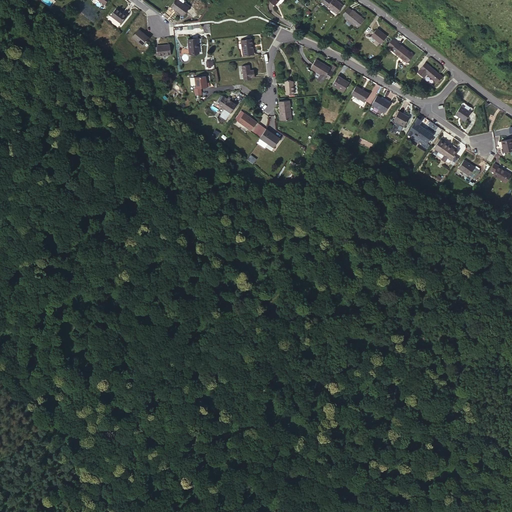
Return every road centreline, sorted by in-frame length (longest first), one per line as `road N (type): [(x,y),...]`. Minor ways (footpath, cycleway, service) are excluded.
road 1 (residential): [(423,102),(279,32),(265,58),(267,100)]
road 2 (residential): [(458,72),(362,0)]
